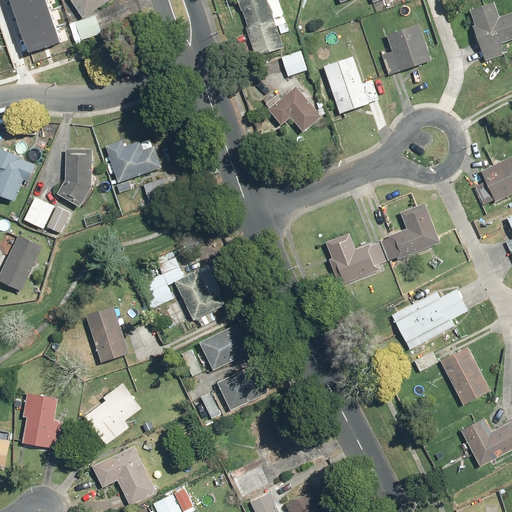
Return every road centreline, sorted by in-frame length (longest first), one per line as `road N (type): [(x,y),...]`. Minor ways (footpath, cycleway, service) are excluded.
road 1 (tertiary): [(251,218),(392,511)]
road 2 (residential): [(0,102),(121,93),(161,84),(200,61)]
road 3 (residential): [(428,148),(251,218)]
road 4 (tertiary): [(200,61),(251,218)]
